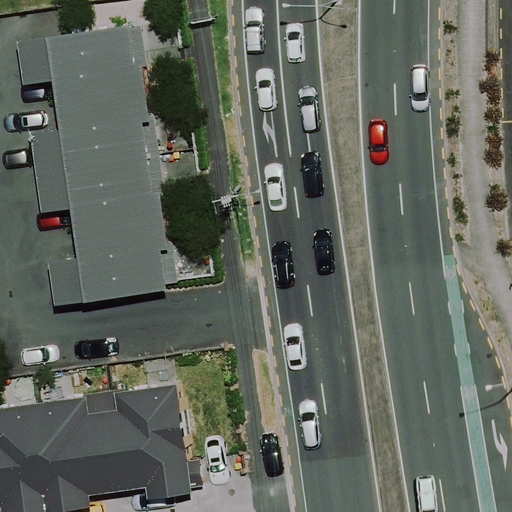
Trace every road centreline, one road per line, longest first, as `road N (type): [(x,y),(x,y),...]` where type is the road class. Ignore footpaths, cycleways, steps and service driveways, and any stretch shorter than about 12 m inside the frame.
road 1 (primary): [(343,511),(289,144),(279,0)]
road 2 (primary): [(395,0),(401,184),(450,511)]
